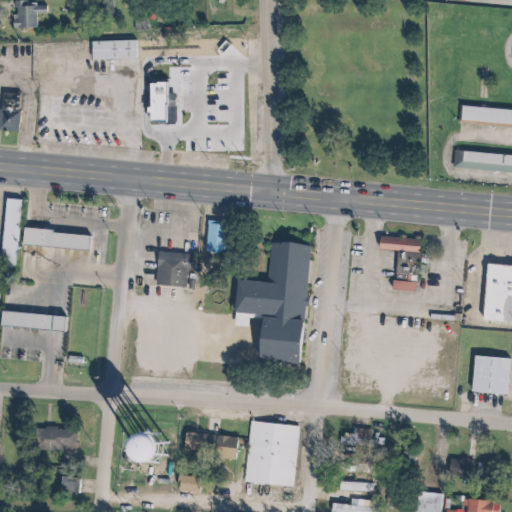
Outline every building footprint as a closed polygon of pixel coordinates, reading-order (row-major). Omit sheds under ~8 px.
[(14,29),(37,29),(37,15),(47,15),(47,4),(14,4),(14,29)] [(138,31),(148,30),(145,13),(136,15),(138,31)] [(92,41),(92,60),(136,58),(136,40),(92,41)] [(239,40),(153,42),(153,59),(239,57),(239,40)] [(130,117),(226,124),(228,87),(133,80),(130,117)] [(22,94),(2,92),(0,110),(0,131),(17,133),(22,94)] [(47,95),(46,108),(55,109),(56,96),(47,95)] [(67,100),(66,108),(79,108),(80,100),(67,100)] [(511,109),(460,106),(459,121),(511,125),(511,109)] [(511,151),(466,147),(464,169),(511,172),(511,151)] [(22,200),(15,268),(0,266),(0,256),(6,198),(22,200)] [(24,227),(22,245),(89,251),(90,236),(52,233),(53,230),(24,227)] [(393,235),(392,249),(409,250),(408,277),(405,276),(405,288),(428,290),(433,239),(393,235)] [(415,293),(420,241),(380,237),(378,251),(397,253),(394,291),(415,293)] [(245,325),(278,328),(274,369),(310,373),(322,245),(282,241),(279,275),(250,272),(245,325)] [(158,251),(155,284),(186,287),(187,270),(194,270),(195,254),(158,251)] [(511,266),(488,264),(483,319),(511,321),(511,266)] [(2,311),(0,326),(64,332),(66,317),(2,311)] [(511,355),(487,353),(483,388),(511,391),(511,355)] [(261,420),(256,482),(304,487),(311,426),(261,420)] [(77,430),(38,430),(38,451),(77,451),(77,430)] [(199,430),(197,447),(222,450),(224,433),(199,430)] [(227,434),(225,456),(249,461),(252,438),(227,434)] [(129,438),(114,438),(114,464),(136,464),(136,454),(129,454),(129,438)] [(215,461),(237,461),(237,438),(215,438),(215,461)] [(416,473),(418,451),(404,449),(402,472),(416,473)] [(471,479),(475,462),(452,458),(449,475),(471,479)] [(488,465),(481,464),(479,474),(486,475),(488,465)] [(192,476),(190,492),(213,495),(215,479),(192,476)] [(60,494),(82,494),(82,478),(60,478),(60,494)] [(373,494),(373,483),(341,483),(341,494),(373,494)] [(440,511),(441,494),(417,493),(416,511),(440,511)] [(475,498),(474,504),(479,505),(478,511),(510,511),(511,501),(501,500),(501,499),(481,497),(481,499),(475,498)]
